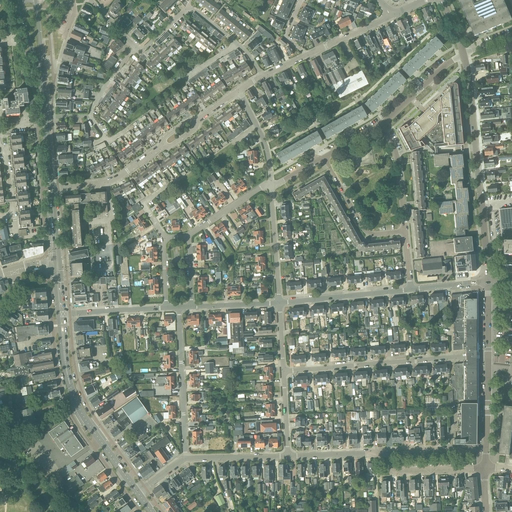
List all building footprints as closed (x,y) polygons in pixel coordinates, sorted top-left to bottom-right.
[(111,11),(115,16),(122,9),(119,6),(121,4),(117,0),(113,4),(115,6),(115,7),(111,11)] [(170,10),(160,0),(159,0),(159,1),(161,3),(162,3),(159,7),(165,14),(170,10)] [(160,0),(170,10),(175,5),(169,0),(165,0),(164,1),(163,0),(160,0)] [(209,0),(204,7),(209,11),(217,0),(214,0),(214,1),(214,2),(210,0),(209,0)] [(219,1),(217,0),(209,11),(215,15),(220,7),(216,4),(217,3),(218,3),(219,1)] [(349,12),(350,9),(353,0),(348,0),(346,5),(347,5),(345,11),(346,11),(345,14),(348,15),(349,12)] [(354,0),(353,0),(350,9),(353,11),(354,8),(356,9),(356,8),(358,2),(358,0),(356,0),(355,0),(354,0)] [(472,32),(472,34),(474,38),(484,34),(484,33),(511,20),(511,19),(511,16),(510,16),(508,11),(508,10),(507,7),(506,8),(504,2),(503,0),(458,0),(459,0),(459,1),(460,4),(460,3),(463,9),(462,9),(464,12),(467,18),(466,18),(467,21),(468,21),(470,26),(474,29),(473,30),(472,32)] [(293,6),(283,1),(280,6),(290,10),(290,9),(291,9),(293,6)] [(372,15),(375,6),(368,4),(367,6),(362,4),(360,10),(365,12),(364,12),(372,15)] [(280,6),(278,11),(289,16),(290,12),(289,12),(290,10),(280,6)] [(427,8),(421,11),(423,15),(422,15),(424,20),(425,22),(432,19),(430,17),(431,17),(429,13),(432,12),(430,7),(427,9),(427,8)] [(83,8),(81,13),(84,15),(83,17),(87,19),(88,17),(89,17),(93,19),(94,17),(91,15),(92,12),(83,8)] [(300,14),(310,18),(313,12),(316,14),(318,11),(312,8),(311,11),(304,8),(303,10),(302,10),(300,14)] [(220,21),(229,11),(227,9),(226,11),(226,12),(225,13),(221,10),(215,17),(220,21)] [(220,21),(225,25),(231,18),(227,15),(228,14),(229,14),(231,12),(229,11),(220,21)] [(289,16),(278,11),(276,16),(285,20),(286,19),(287,19),(289,16)] [(166,17),(161,12),(157,16),(162,21),(166,17)] [(310,18),(300,14),(298,18),(299,18),(298,20),(305,23),(304,26),(310,28),(311,26),(308,24),(310,18)] [(274,20),(272,27),(281,31),(281,29),(282,30),(284,26),(283,25),(284,24),(277,21),(278,19),(272,16),(271,19),(274,20)] [(131,23),(130,22),(133,19),(130,17),(128,19),(125,17),(119,23),(123,27),(126,24),(128,26),(131,23)] [(138,17),(132,22),(135,26),(141,20),(138,17)] [(225,25),(230,29),(239,19),(237,17),(235,19),(236,20),(235,21),(231,18),(225,25)] [(345,18),(342,19),(345,27),(351,24),(348,18),(345,19),(345,18)] [(230,29),(235,33),(241,26),(237,23),(238,22),(239,22),(240,20),(239,19),(230,29)] [(345,27),(342,19),(339,21),(340,22),(337,23),(340,29),(345,27)] [(403,20),(400,22),(409,42),(411,45),(413,45),(413,44),(409,34),(408,32),(409,31),(408,29),(409,28),(405,19),(403,20)] [(187,30),(192,24),(190,23),(191,22),(188,20),(182,27),(187,30)] [(147,26),(150,24),(147,22),(145,24),(144,23),(140,27),(139,27),(133,32),(137,36),(145,28),(147,26)] [(402,37),(404,37),(406,43),(409,42),(400,22),(396,23),(399,28),(398,29),(400,35),(401,35),(402,37)] [(192,24),(187,30),(191,34),(196,27),(194,25),(193,25),(192,24)] [(310,34),(311,36),(313,40),(324,35),(325,34),(326,36),(332,33),(327,24),(322,27),(321,26),(320,27),(315,30),(313,29),(310,34)] [(235,33),(240,37),(248,27),(247,25),(245,27),(245,28),(245,29),(241,26),(235,33)] [(310,28),(304,26),(303,28),(296,25),(295,28),(294,27),(292,31),(303,36),(305,30),(309,31),(310,28)] [(416,34),(420,33),(423,31),(421,25),(414,29),(416,34)] [(75,26),(73,30),(83,35),(86,30),(84,29),(83,29),(77,26),(77,27),(76,27),(75,26)] [(98,33),(99,34),(104,36),(108,37),(111,31),(101,26),(98,33)] [(256,30),(262,34),(265,30),(260,26),(256,30)] [(390,26),(388,27),(393,38),(396,37),(395,35),(396,34),(393,29),(392,26),(391,26),(390,26)] [(196,27),(191,34),(195,37),(200,31),(198,30),(199,29),(196,27)] [(248,27),(240,37),(245,41),(251,34),(247,31),(247,30),(249,30),(250,28),(248,27)] [(145,28),(137,36),(140,40),(146,35),(147,36),(150,33),(145,28)] [(383,43),(384,46),(386,45),(387,45),(388,45),(386,41),(387,41),(383,33),(381,31),(380,30),(378,31),(383,43)] [(199,40),(205,34),(202,32),(200,31),(195,37),(199,40)] [(265,31),(262,35),(265,37),(267,39),(268,39),(272,43),(274,40),(271,36),(265,31)] [(303,36),(292,31),(291,35),(292,35),(291,38),(296,40),(295,42),(303,46),(304,42),(304,41),(304,40),(303,40),(301,39),(303,36)] [(72,32),(70,38),(79,42),(81,43),(82,42),(87,44),(88,42),(82,39),(81,39),(81,38),(82,36),(72,32)] [(205,34),(199,40),(203,44),(211,35),(209,34),(207,36),(205,34)] [(247,46),(248,47),(247,47),(250,50),(251,50),(252,51),(254,48),(255,49),(258,47),(257,46),(259,44),(255,40),(259,37),(256,34),(250,39),(252,41),(247,46)] [(211,35),(203,44),(208,47),(213,41),(211,39),(212,36),(211,35)] [(368,36),(376,53),(379,52),(379,50),(373,38),(371,35),(368,36)] [(366,41),(369,49),(371,52),(372,51),(374,54),(376,53),(368,36),(366,37),(366,38),(365,38),(367,41),(366,41)] [(424,49),(431,57),(442,46),(435,38),(424,49)] [(117,39),(108,48),(107,49),(107,50),(110,53),(111,52),(112,52),(112,51),(115,54),(121,48),(123,46),(117,39)] [(169,42),(175,48),(179,44),(173,39),(172,40),(171,40),(169,42)] [(359,40),(354,43),(355,46),(354,47),(357,52),(364,50),(362,47),(363,47),(359,40)] [(66,46),(65,49),(75,52),(74,53),(81,56),(83,56),(85,49),(77,47),(78,45),(75,44),(68,41),(66,46)] [(215,42),(213,41),(208,47),(207,49),(211,52),(212,51),(216,45),(217,46),(219,43),(218,42),(219,42),(217,41),(216,41),(215,42)] [(171,52),(175,48),(169,42),(166,45),(167,45),(165,46),(171,52)] [(288,45),(284,47),(283,47),(285,50),(284,50),(288,56),(293,54),(290,47),(289,47),(288,45)] [(171,52),(165,46),(164,48),(164,47),(161,50),(167,56),(171,52)] [(272,57),(275,63),(281,60),(278,55),(279,55),(276,49),(271,52),(270,49),(265,51),(269,58),(272,57)] [(431,57),(424,49),(413,59),(420,67),(431,57)] [(158,54),(163,60),(167,56),(161,50),(159,52),(158,54)] [(64,51),(62,60),(72,63),(72,62),(79,64),(81,56),(64,51)] [(332,53),(327,55),(330,63),(331,63),(331,65),(333,64),(333,65),(333,66),(337,64),(332,53)] [(153,57),(159,63),(163,60),(158,54),(156,55),(153,57)] [(111,55),(102,68),(108,72),(117,60),(111,55)] [(330,64),(330,63),(327,55),(322,58),(326,68),(331,66),(330,64)] [(266,56),(261,59),(263,61),(262,61),(266,68),(271,66),(268,58),(267,59),(266,56)] [(150,61),(155,67),(159,63),(153,57),(151,59),(151,60),(150,61)] [(420,67),(413,59),(402,70),(409,78),(420,67)] [(316,60),(313,62),(319,74),(320,76),(323,74),(316,60)] [(156,68),(155,67),(150,61),(148,63),(148,62),(145,65),(151,71),(152,70),(153,71),(153,72),(154,71),(155,71),(156,70),(156,69),(156,68)] [(240,65),(241,67),(246,75),(249,73),(249,72),(250,71),(245,62),(240,65)] [(319,74),(313,62),(310,63),(314,72),(316,76),(319,74)] [(140,73),(141,73),(142,73),(143,73),(144,72),(144,71),(144,70),(143,69),(144,69),(137,63),(135,66),(136,67),(134,68),(140,73)] [(477,72),(488,71),(494,70),(494,64),(488,64),(480,65),(480,66),(476,66),(477,69),(476,69),(476,71),(477,71),(477,72)] [(59,72),(58,75),(68,77),(69,75),(70,75),(72,69),(76,69),(76,67),(69,65),(68,68),(60,66),(59,72)] [(300,77),(304,75),(304,77),(307,76),(305,73),(305,72),(302,65),(296,68),(299,75),(300,77)] [(239,78),(241,77),(237,70),(235,67),(230,70),(232,73),(236,80),(240,78),(239,78)] [(243,76),(246,75),(241,67),(237,70),(241,77),(242,76),(243,76)] [(132,70),(130,72),(137,78),(140,73),(134,68),(133,70),(132,70)] [(340,69),(333,72),(330,74),(328,75),(340,99),(368,85),(361,71),(345,79),(340,69)] [(134,82),(137,78),(130,72),(128,75),(129,75),(128,77),(134,82)] [(223,75),(225,77),(223,78),(227,86),(230,84),(230,83),(231,82),(227,76),(226,73),(223,75)] [(234,82),(236,80),(232,73),(227,76),(231,82),(233,81),(234,82)] [(284,83),(286,87),(288,90),(291,89),(289,84),(291,83),(286,73),(281,75),(281,76),(278,77),(280,83),(283,82),(284,83)] [(387,84),(394,92),(405,81),(398,74),(387,84)] [(331,84),(327,75),(323,77),(327,86),(331,84)] [(69,79),(58,77),(57,83),(67,85),(66,88),(71,89),(72,82),(72,80),(69,79)] [(126,78),(124,81),(130,86),(133,88),(136,84),(134,82),(128,77),(126,79),(126,78)] [(214,82),(215,85),(220,91),(222,90),(225,88),(218,79),(214,82)] [(121,86),(123,87),(127,90),(130,86),(124,81),(122,83),(122,84),(121,86)] [(274,88),(271,90),(270,89),(271,89),(267,82),(261,84),(265,91),(264,92),(267,97),(269,100),(272,99),(271,96),(277,92),(276,89),(274,88)] [(375,95),(383,102),(394,92),(387,84),(375,95)] [(441,95),(442,96),(440,98),(442,118),(441,118),(443,144),(434,145),(435,155),(437,155),(436,147),(447,146),(447,147),(463,145),(457,87),(457,86),(456,86),(456,85),(455,85),(455,84),(454,84),(453,84),(452,84),(452,85),(441,95)] [(219,92),(220,91),(215,85),(211,88),(216,95),(219,93),(219,92)] [(130,92),(127,90),(123,87),(121,90),(122,90),(120,92),(127,97),(130,92)] [(213,97),(216,95),(211,88),(207,91),(211,97),(213,96),(213,97)] [(56,90),(56,91),(57,92),(58,92),(58,99),(70,99),(71,92),(74,92),(74,90),(59,89),(57,89),(56,90)] [(211,97),(207,91),(205,89),(203,90),(205,92),(202,94),(207,101),(210,99),(210,98),(211,97)] [(2,106),(2,111),(5,111),(6,117),(13,116),(13,115),(15,114),(16,115),(20,115),(19,108),(24,107),(23,104),(27,104),(27,101),(28,101),(27,96),(26,97),(26,94),(27,94),(27,90),(16,91),(15,91),(17,91),(17,95),(16,95),(16,98),(17,98),(18,102),(17,102),(17,105),(15,105),(15,104),(11,105),(8,106),(7,100),(2,101),(3,106),(2,106)] [(256,100),(256,99),(255,97),(251,90),(245,93),(249,100),(250,100),(251,101),(253,100),(254,101),(256,100)] [(117,96),(123,101),(127,97),(120,92),(119,93),(117,96)] [(283,93),(275,97),(279,103),(286,98),(283,93)] [(198,103),(201,101),(198,97),(196,94),(192,97),(196,104),(198,103)] [(205,103),(207,101),(202,94),(198,97),(201,101),(202,104),(204,102),(205,103)] [(383,102),(375,95),(364,105),(372,113),(383,102)] [(120,105),(123,101),(117,96),(115,98),(115,99),(114,100),(120,105)] [(195,105),(196,104),(192,97),(187,100),(192,107),(195,105)] [(267,106),(263,98),(262,97),(254,101),(257,106),(260,105),(262,109),(267,106)] [(439,119),(441,118),(442,118),(440,98),(439,97),(423,112),(424,113),(418,118),(417,117),(412,122),(413,123),(408,128),(406,125),(398,129),(410,151),(425,147),(421,142),(419,143),(418,142),(440,122),(439,122),(439,119)] [(110,104),(117,110),(120,105),(114,100),(113,102),(112,102),(110,104)] [(192,107),(187,100),(183,104),(187,110),(189,109),(189,110),(192,107)] [(489,100),(480,101),(480,109),(489,108),(489,100)] [(55,101),(55,107),(59,108),(59,110),(70,111),(70,110),(71,102),(55,101)] [(109,107),(107,109),(114,114),(117,110),(110,104),(108,107),(109,107)] [(183,104),(178,107),(183,114),(186,112),(186,111),(187,110),(183,104)] [(232,107),(237,114),(241,111),(236,104),(233,106),(234,106),(232,107)] [(178,107),(174,110),(179,116),(180,115),(181,116),(183,114),(178,107)] [(237,114),(232,107),(231,109),(230,108),(227,110),(232,117),(237,114)] [(348,115),(353,124),(366,117),(361,108),(348,115)] [(114,114),(107,109),(106,111),(106,110),(103,113),(110,118),(112,120),(116,115),(114,114)] [(266,114),(261,116),(264,121),(272,117),(269,112),(268,112),(267,109),(264,111),(266,114)] [(179,116),(174,110),(170,113),(175,120),(178,118),(177,117),(179,116)] [(232,117),(227,110),(225,112),(225,113),(223,114),(228,120),(232,117)] [(110,118),(103,113),(101,115),(102,116),(101,117),(100,118),(107,123),(110,118)] [(172,122),(175,120),(170,113),(165,116),(170,123),(171,122),(172,122)] [(228,120),(223,114),(222,115),(221,114),(218,116),(223,123),(228,120)] [(295,114),(280,122),(282,125),(297,117),(295,114)] [(353,124),(348,115),(334,122),(340,132),(353,124)] [(223,123),(218,116),(216,118),(216,119),(214,120),(216,123),(219,127),(219,126),(223,123)] [(168,125),(163,118),(159,121),(163,128),(165,127),(168,125)] [(162,129),(163,128),(159,121),(154,124),(159,131),(162,129)] [(56,125),(56,131),(66,130),(66,125),(65,126),(65,122),(60,123),(60,124),(57,124),(56,125)] [(243,132),(247,129),(243,122),(240,124),(240,125),(239,126),(239,127),(243,132)] [(340,132),(334,122),(321,130),(326,139),(340,132)] [(212,126),(217,133),(222,129),(219,126),(219,127),(216,123),(213,125),(214,125),(212,126)] [(159,131),(154,124),(150,127),(154,134),(156,133),(159,131)] [(207,129),(212,136),(217,133),(212,126),(211,127),(210,127),(207,129)] [(154,134),(150,127),(145,131),(150,138),(153,135),(154,134)] [(272,129),(269,130),(271,136),(274,134),(275,135),(279,134),(276,127),(272,128),(272,129)] [(203,133),(208,139),(212,136),(207,129),(205,131),(205,132),(203,133)] [(16,188),(16,191),(16,194),(15,195),(16,198),(16,199),(16,202),(17,206),(17,207),(18,207),(19,213),(18,213),(17,214),(19,225),(20,226),(20,229),(33,227),(32,224),(31,224),(29,212),(31,212),(30,205),(28,205),(28,199),(27,193),(28,193),(29,193),(28,186),(27,186),(27,187),(26,186),(25,174),(27,174),(26,167),(24,168),(23,155),(24,155),(24,149),(22,149),(21,137),(22,136),(22,133),(14,134),(14,133),(14,131),(11,132),(11,133),(9,133),(10,138),(9,138),(10,150),(11,150),(12,156),(12,157),(11,157),(12,169),(13,169),(14,169),(14,175),(13,176),(14,188),(15,188),(16,188)] [(150,138),(145,131),(141,134),(145,140),(147,139),(148,140),(150,138)] [(230,141),(234,138),(231,134),(230,132),(225,135),(227,137),(230,141)] [(202,133),(199,135),(204,142),(208,139),(203,133),(202,134),(202,133)] [(303,140),(308,150),(321,142),(316,133),(303,140)] [(145,140),(141,134),(136,137),(138,140),(142,144),(145,142),(144,141),(145,140)] [(195,139),(199,145),(204,142),(199,135),(196,137),(196,138),(195,139)] [(190,142),(195,149),(199,145),(195,139),(193,140),(193,139),(190,142)] [(142,144),(138,140),(134,143),(139,150),(142,148),(142,147),(144,146),(142,144)] [(290,148),(295,157),(308,150),(303,140),(290,148)] [(187,144),(186,145),(191,152),(195,149),(190,142),(187,144)] [(83,154),(83,148),(82,148),(82,145),(82,143),(77,143),(77,148),(79,149),(79,150),(72,151),(72,155),(76,154),(83,154)] [(139,150),(134,143),(130,146),(135,153),(136,152),(139,150)] [(135,153),(130,146),(126,149),(131,156),(134,154),(133,154),(135,153)] [(189,153),(183,146),(180,148),(181,149),(179,150),(184,157),(189,153)] [(295,157),(290,148),(276,155),(282,165),(295,157)] [(131,156),(126,149),(121,152),(126,159),(127,158),(128,158),(131,156)] [(184,157),(179,150),(178,151),(177,151),(175,153),(180,160),(184,157)] [(126,159),(121,152),(117,156),(122,163),(125,160),(126,159)] [(170,156),(175,163),(180,160),(175,153),(172,155),(170,156)] [(420,162),(419,162),(418,159),(419,159),(420,159),(420,156),(419,156),(418,156),(418,153),(419,153),(412,153),(413,160),(411,160),(412,163),(413,163),(417,198),(417,201),(416,201),(416,205),(417,205),(418,211),(425,211),(425,210),(424,210),(423,208),(425,207),(424,204),(423,204),(423,201),(424,201),(424,197),(422,198),(422,195),(424,195),(423,194),(422,194),(421,192),(423,191),(423,185),(421,185),(421,182),(422,182),(422,181),(421,181),(420,179),(422,178),(421,172),(420,172),(419,169),(421,169),(421,168),(419,168),(419,166),(421,166),(420,162)] [(438,203),(438,205),(439,215),(453,214),(452,204),(455,204),(456,216),(454,216),(455,230),(455,231),(456,231),(457,231),(463,231),(464,230),(468,230),(466,217),(468,216),(467,203),(469,203),(468,198),(467,189),(468,189),(469,189),(469,186),(465,187),(465,182),(463,182),(462,169),(463,169),(462,155),(451,156),(449,156),(448,154),(437,155),(435,155),(433,155),(434,157),(433,157),(435,168),(448,166),(448,159),(450,159),(451,169),(449,169),(451,185),(452,185),(454,185),(456,201),(445,202),(445,203),(438,203)] [(71,156),(58,157),(59,166),(71,165),(72,167),(82,167),(81,162),(72,163),(71,156)] [(114,156),(109,159),(112,166),(114,165),(114,166),(117,164),(114,156)] [(169,157),(166,159),(171,166),(175,163),(170,156),(169,157)] [(110,167),(112,166),(109,159),(104,161),(107,169),(111,167),(110,167)] [(162,163),(166,169),(171,166),(166,159),(163,161),(163,162),(162,163)] [(104,161),(99,163),(102,171),(104,170),(107,169),(104,161)] [(99,163),(94,166),(98,173),(101,172),(101,171),(102,171),(99,163)] [(160,169),(157,165),(156,163),(154,164),(153,163),(151,165),(156,172),(160,169)] [(166,169),(162,163),(160,164),(160,163),(157,165),(160,169),(162,172),(166,169)] [(148,168),(146,169),(151,176),(156,172),(151,165),(148,167),(148,168)] [(94,166),(89,168),(88,167),(85,168),(87,173),(91,172),(92,175),(94,174),(94,175),(98,173),(94,166)] [(141,172),(147,179),(151,176),(146,169),(145,170),(141,172)] [(138,176),(142,182),(147,179),(141,172),(139,174),(138,176)] [(210,184),(213,182),(218,179),(214,173),(206,178),(210,184)] [(133,178),(138,185),(142,182),(138,176),(136,176),(133,178)] [(322,187),(323,178),(301,190),(300,189),(297,191),(297,192),(292,195),(293,198),(295,201),(296,201),(295,200),(297,199),(298,200),(301,198),(301,197),(300,197),(303,195),(304,197),(307,195),(306,194),(308,192),(309,194),(310,193),(309,192),(311,191),(312,192),(318,189),(317,187),(319,186),(320,188),(322,187)] [(346,219),(323,178),(322,187),(323,188),(321,189),(323,192),(324,191),(325,193),(324,194),(325,195),(326,194),(327,196),(326,197),(327,198),(329,203),(331,202),(332,204),(330,205),(331,206),(332,205),(334,208),(332,208),(335,214),(337,214),(338,216),(337,217),(339,217),(340,219),(338,220),(340,223),(342,222),(343,225),(342,225),(343,229),(344,228),(345,228),(346,230),(345,231),(345,232),(347,231),(348,233),(346,234),(350,240),(351,239),(352,241),(351,242),(352,243),(353,242),(354,244),(353,245),(355,248),(356,247),(359,252),(363,244),(362,244),(361,244),(348,222),(349,221),(348,218),(346,219)] [(238,184),(237,185),(241,191),(246,188),(241,180),(237,182),(238,184)] [(130,191),(135,188),(131,181),(129,182),(126,183),(130,191)] [(126,183),(123,185),(121,186),(125,193),(130,191),(126,183)] [(241,191),(237,185),(235,186),(234,185),(230,187),(235,195),(241,191)] [(120,187),(116,188),(120,196),(125,193),(121,186),(120,187)] [(115,198),(120,196),(116,188),(113,190),(112,191),(115,198)] [(73,204),(78,203),(98,202),(98,204),(107,203),(106,193),(80,195),(80,196),(65,197),(65,204),(73,204)] [(219,197),(217,198),(221,204),(226,201),(221,193),(218,195),(219,197)] [(221,204),(217,198),(215,199),(214,198),(211,200),(216,208),(221,204)] [(166,201),(161,204),(155,209),(158,214),(161,212),(164,216),(172,211),(166,201)] [(73,204),(73,205),(74,211),(71,212),(73,227),(71,227),(73,248),(81,247),(78,203),(73,204)] [(281,207),(281,213),(288,212),(287,207),(289,207),(289,204),(282,205),(282,207),(281,207)] [(248,205),(243,209),(247,215),(249,214),(250,215),(253,213),(248,205)] [(197,212),(201,218),(206,214),(201,206),(198,209),(199,210),(197,212)] [(511,239),(511,208),(499,210),(500,210),(502,239),(503,239),(505,239),(511,239)] [(247,215),(243,209),(238,212),(241,216),(239,218),(241,220),(240,221),(241,223),(244,221),(243,220),(247,218),(246,216),(247,215)] [(194,211),(191,213),(189,215),(191,218),(193,216),(196,221),(201,218),(197,212),(195,213),(195,212),(194,211)] [(421,245),(421,243),(423,243),(423,242),(421,242),(421,239),(422,239),(422,232),(420,233),(420,230),(421,230),(421,229),(420,229),(419,226),(421,226),(421,223),(419,223),(419,220),(420,220),(420,216),(418,216),(418,214),(420,214),(420,213),(417,213),(417,211),(412,212),(413,220),(412,220),(412,224),(413,224),(416,249),(414,249),(415,253),(416,253),(417,259),(424,258),(423,258),(422,255),(424,255),(424,252),(422,252),(422,249),(423,249),(423,245),(421,245)] [(288,217),(288,212),(281,213),(281,218),(283,218),(283,220),(290,220),(290,217),(288,217)] [(139,226),(145,222),(141,217),(134,222),(136,225),(138,224),(139,226)] [(121,230),(129,224),(126,220),(118,226),(121,230)] [(145,222),(139,226),(140,228),(138,229),(140,232),(148,227),(145,222)] [(221,223),(216,227),(220,233),(222,232),(223,233),(226,231),(221,223)] [(282,226),(282,232),(289,232),(289,227),(290,227),(290,224),(284,224),(284,226),(282,226)] [(10,257),(9,255),(5,240),(9,239),(5,225),(0,225),(0,232),(2,241),(0,241),(0,248),(0,250),(0,260),(1,266),(18,261),(17,255),(10,257)] [(220,233),(216,227),(211,230),(216,238),(220,236),(218,234),(220,233)] [(241,227),(236,230),(239,235),(245,232),(241,227)] [(290,237),(289,232),(282,232),(283,238),(285,238),(285,240),(291,240),(291,237),(290,237)] [(218,238),(213,241),(217,247),(221,244),(218,238)] [(455,254),(473,252),(471,238),(453,240),(455,254)] [(138,248),(134,242),(125,247),(128,253),(138,248)] [(363,244),(359,252),(364,252),(364,253),(368,253),(367,251),(370,251),(370,253),(371,252),(371,251),(373,251),(373,252),(374,252),(380,252),(380,250),(383,250),(383,251),(384,251),(384,250),(386,250),(386,251),(390,251),(390,249),(393,249),(393,250),(396,250),(396,249),(399,248),(399,250),(400,250),(399,243),(392,243),(392,242),(389,242),(389,244),(364,246),(363,244)] [(9,247),(11,253),(19,251),(21,251),(19,244),(9,247)] [(284,252),(291,252),(290,247),(292,247),(292,244),(285,244),(285,246),(283,246),(284,252)] [(43,247),(30,248),(23,251),(21,252),(22,256),(22,257),(22,258),(23,258),(24,259),(43,253),(43,247)] [(69,261),(69,265),(82,264),(81,259),(88,257),(87,250),(70,253),(70,254),(68,254),(68,255),(68,260),(69,260),(69,261)] [(291,252),(284,252),(284,258),(286,258),(286,260),(293,259),(293,256),(291,257),(291,252)] [(474,256),(455,257),(455,264),(455,267),(456,267),(456,273),(467,272),(467,273),(475,272),(474,256)] [(421,265),(422,272),(419,272),(419,276),(422,275),(422,277),(423,277),(423,276),(426,276),(426,277),(427,277),(427,276),(430,276),(431,276),(431,275),(434,275),(434,276),(434,275),(438,275),(439,275),(438,275),(442,274),(442,275),(442,274),(446,274),(446,275),(452,274),(450,261),(444,261),(444,262),(441,262),(441,259),(421,261),(421,265)] [(69,265),(69,274),(70,277),(82,276),(85,276),(84,273),(87,273),(86,264),(82,264),(69,265)] [(389,271),(389,273),(386,273),(386,279),(388,279),(389,281),(395,280),(394,273),(393,273),(393,270),(389,271)] [(399,273),(394,273),(395,280),(400,280),(400,278),(402,278),(402,271),(399,272),(399,273)] [(374,275),(375,282),(381,282),(380,280),(382,280),(382,273),(379,274),(379,275),(374,275)] [(354,277),(355,284),(361,284),(361,282),(362,282),(362,275),(359,276),(359,277),(354,277)] [(375,282),(374,275),(369,276),(369,275),(366,275),(366,281),(368,281),(369,283),(375,282)] [(346,277),(347,283),(349,283),(349,285),(355,284),(354,277),(354,276),(349,277),(349,276),(347,276),(347,277),(346,277)] [(339,279),(334,279),(335,286),(341,286),(341,284),(343,284),(342,277),(339,278),(339,279)] [(299,283),(294,283),(295,290),(301,290),(301,288),(303,288),(302,281),(301,279),(299,279),(299,283)] [(314,281),(315,288),(321,288),(321,286),(322,286),(322,279),(319,280),(319,281),(314,281)] [(329,287),(335,286),(334,279),(329,280),(329,279),(326,279),(327,285),(329,285),(329,287)] [(7,287),(9,286),(7,281),(2,283),(0,283),(0,294),(3,294),(3,293),(5,292),(4,291),(6,290),(7,289),(7,287)] [(81,295),(89,294),(90,294),(89,284),(86,284),(86,281),(80,281),(80,283),(71,283),(72,294),(81,293),(81,295)] [(315,288),(314,281),(309,282),(309,281),(306,281),(307,287),(309,287),(309,288),(309,289),(315,288)] [(289,291),(295,290),(294,283),(290,284),(290,283),(286,283),(287,289),(289,289),(289,291)] [(33,298),(46,297),(46,289),(31,290),(31,291),(31,298),(33,298)] [(31,291),(25,292),(24,292),(24,291),(22,291),(22,297),(21,297),(22,300),(29,298),(31,298),(31,291)] [(90,294),(89,294),(81,295),(81,293),(73,294),(73,298),(72,298),(72,305),(98,303),(98,302),(79,303),(79,299),(91,298),(91,295),(91,294),(90,294)] [(79,303),(98,302),(97,294),(93,295),(93,293),(91,294),(91,295),(91,298),(79,299),(79,303)] [(452,296),(450,296),(451,302),(451,308),(452,308),(453,308),(453,319),(454,343),(452,343),(452,351),(464,350),(465,351),(465,354),(465,356),(475,356),(475,353),(475,350),(476,350),(476,346),(475,345),(475,343),(476,343),(476,341),(475,341),(475,340),(476,340),(476,338),(476,337),(476,336),(475,336),(475,333),(476,333),(476,329),(475,329),(475,325),(475,322),(476,322),(476,319),(475,319),(475,318),(475,316),(476,316),(476,314),(475,314),(475,313),(475,312),(475,311),(475,310),(476,310),(476,308),(475,308),(475,307),(476,306),(476,301),(476,300),(473,300),(474,299),(471,293),(464,294),(459,295),(456,295),(454,296),(454,295),(452,296)] [(436,295),(437,302),(442,301),(442,303),(445,302),(445,296),(443,296),(442,294),(436,295)] [(437,302),(436,295),(430,296),(431,297),(429,297),(429,304),(432,304),(432,302),(437,302)] [(416,297),(417,304),(422,303),(422,305),(425,304),(425,298),(423,298),(422,296),(416,297)] [(417,304),(416,297),(410,298),(411,299),(409,300),(409,306),(413,306),(412,304),(417,304)] [(403,298),(397,299),(397,306),(402,305),(402,307),(405,306),(405,300),(403,300),(403,298)] [(392,306),(397,306),(397,299),(391,300),(391,301),(389,302),(389,308),(392,308),(392,306)] [(377,301),(377,308),(382,307),(382,309),(385,308),(385,302),(383,302),(383,301),(383,300),(377,301)] [(377,308),(377,301),(371,302),(371,303),(369,304),(370,310),(373,310),(373,308),(377,308)] [(357,303),(357,310),(362,309),(362,311),(365,310),(365,304),(363,304),(363,303),(363,302),(357,303)] [(357,310),(357,303),(351,304),(351,305),(349,306),(350,312),(353,312),(353,311),(353,310),(357,310)] [(337,305),(338,312),(343,311),(343,313),(346,312),(345,306),(343,306),(343,304),(337,305)] [(338,312),(337,305),(331,306),(331,307),(329,307),(330,314),(333,314),(333,312),(338,312)] [(323,306),(317,307),(318,314),(322,313),(323,315),(326,314),(325,308),(323,308),(323,306)] [(313,314),(318,314),(317,307),(311,308),(311,309),(309,309),(310,316),(313,316),(313,314)] [(303,308),(297,309),(298,316),(302,315),(302,317),(306,316),(305,310),(303,310),(303,308)] [(293,316),(298,316),(297,309),(291,310),(291,311),(289,311),(290,318),(293,318),(293,316)] [(10,312),(8,315),(17,322),(21,325),(22,325),(21,316),(18,313),(16,316),(14,314),(14,315),(10,312)] [(243,333),(242,315),(239,315),(239,313),(230,313),(230,314),(229,314),(229,323),(230,323),(230,340),(241,339),(241,354),(244,354),(243,333)] [(17,322),(8,315),(6,318),(10,321),(9,321),(13,324),(13,323),(15,324),(17,322)] [(191,316),(187,316),(187,324),(188,324),(188,326),(197,325),(197,323),(198,323),(198,316),(198,315),(191,315),(191,316)] [(74,324),(74,332),(96,330),(96,329),(100,329),(99,323),(93,324),(92,321),(89,321),(88,321),(87,321),(86,322),(75,322),(74,324)] [(1,325),(0,326),(0,328),(10,335),(12,338),(13,342),(11,342),(11,344),(15,343),(14,335),(13,335),(11,334),(11,333),(10,331),(11,330),(9,329),(6,327),(5,327),(1,325)] [(15,327),(17,335),(18,343),(28,341),(28,337),(48,335),(48,334),(48,331),(46,331),(46,329),(47,329),(48,326),(47,326),(47,325),(34,326),(15,327)] [(0,328),(0,332),(1,333),(0,334),(6,338),(7,337),(8,338),(10,335),(0,328)] [(347,333),(339,333),(339,337),(343,337),(344,341),(347,341),(347,333)] [(8,345),(8,342),(8,341),(2,342),(3,346),(0,346),(0,352),(1,352),(1,357),(10,355),(10,351),(9,345),(8,345)] [(366,347),(366,346),(364,346),(361,346),(361,343),(358,343),(358,347),(359,356),(365,356),(365,354),(367,354),(366,347)] [(438,345),(439,352),(445,351),(445,350),(447,349),(446,343),(443,343),(443,345),(438,345)] [(403,345),(398,346),(399,353),(405,352),(405,351),(407,350),(406,344),(403,344),(403,345)] [(439,352),(438,345),(434,345),(433,344),(430,344),(431,351),(433,351),(433,352),(439,352)] [(77,355),(78,360),(92,358),(91,348),(106,347),(106,345),(90,346),(90,347),(77,349),(77,353),(77,354),(77,355)] [(393,353),(399,353),(398,346),(394,346),(393,345),(390,345),(391,352),(393,351),(393,353)] [(423,346),(418,347),(419,354),(425,353),(425,351),(427,351),(426,345),(423,345),(423,346)] [(383,347),(378,348),(379,354),(385,354),(385,352),(387,352),(386,346),(383,346),(383,347)] [(413,354),(419,354),(418,347),(414,347),(414,346),(410,346),(411,352),(413,352),(413,354)] [(353,347),(353,348),(350,349),(351,355),(353,355),(353,357),(359,356),(358,347),(353,347)] [(379,354),(378,348),(374,348),(374,347),(370,347),(371,353),(373,353),(373,355),(379,354)] [(338,351),(339,358),(345,357),(345,356),(347,355),(346,349),(343,349),(343,350),(338,351)] [(339,358),(338,351),(334,351),(334,350),(330,350),(331,357),(333,357),(333,358),(339,358)] [(33,362),(34,362),(33,357),(32,357),(31,352),(13,356),(15,367),(33,364),(33,362)] [(38,356),(33,357),(34,362),(52,358),(50,352),(38,354),(38,356)] [(324,354),(319,355),(319,362),(325,361),(325,360),(327,359),(327,353),(324,353),(324,354)] [(313,362),(319,362),(319,355),(314,355),(314,354),(311,354),(311,361),(313,361),(313,362)] [(304,356),(299,357),(299,364),(305,363),(305,361),(307,361),(307,355),(304,355),(304,356)] [(293,364),(299,364),(299,357),(294,357),(294,356),(291,356),(291,362),(293,362),(293,364)] [(475,356),(465,356),(465,357),(465,362),(464,362),(464,363),(462,363),(462,364),(453,365),(455,381),(452,381),(451,381),(452,387),(452,388),(453,388),(454,400),(475,400),(475,398),(474,398),(474,397),(476,397),(476,396),(475,396),(475,395),(472,395),(472,394),(477,394),(477,392),(476,392),(476,390),(472,390),(472,387),(476,387),(476,385),(475,385),(475,383),(476,383),(476,381),(475,381),(475,380),(475,377),(476,377),(476,374),(476,372),(473,372),(473,368),(476,368),(476,363),(475,362),(475,357),(475,356)] [(34,372),(54,368),(52,361),(13,368),(15,378),(35,374),(34,372)] [(97,368),(97,367),(98,367),(99,365),(98,364),(97,363),(96,363),(96,362),(91,363),(91,362),(78,364),(80,372),(89,370),(92,370),(92,369),(97,368)] [(440,366),(440,373),(445,372),(445,374),(448,373),(448,367),(446,367),(446,365),(440,366)] [(440,373),(440,366),(434,366),(434,368),(432,368),(433,375),(436,374),(436,373),(440,373)] [(109,367),(103,369),(94,371),(96,377),(110,373),(109,367)] [(420,374),(420,367),(414,368),(414,370),(412,370),(413,376),(416,376),(416,375),(420,374)] [(420,367),(420,374),(425,374),(425,375),(429,375),(428,369),(426,369),(426,367),(420,367)] [(229,369),(223,369),(221,369),(222,379),(230,379),(229,369)] [(396,376),(401,376),(400,369),(394,370),(394,371),(392,372),(393,378),(396,378),(396,376)] [(406,369),(400,369),(401,376),(405,376),(406,377),(409,377),(408,370),(406,370),(406,369)] [(380,371),(381,378),(385,377),(385,379),(389,378),(388,372),(386,372),(386,370),(380,371)] [(55,378),(54,372),(54,371),(44,373),(43,373),(33,375),(35,382),(44,380),(45,380),(55,378)] [(381,378),(380,371),(374,371),(374,373),(372,373),(373,380),(376,379),(376,378),(381,378)] [(361,379),(360,372),(354,373),(354,375),(352,375),(353,381),(356,381),(356,380),(361,379)] [(360,372),(361,379),(365,379),(366,380),(369,380),(368,374),(366,374),(366,372),(360,372)] [(119,373),(110,377),(112,383),(121,378),(119,373)] [(189,375),(190,381),(199,381),(199,375),(199,373),(195,373),(195,375),(189,375)] [(89,375),(81,377),(82,379),(81,380),(82,382),(83,382),(83,383),(87,382),(88,383),(91,382),(91,381),(93,380),(93,377),(92,374),(90,375),(89,375)] [(341,381),(340,374),(334,375),(334,376),(332,376),(333,383),(336,383),(336,381),(341,381)] [(340,374),(341,381),(345,381),(345,382),(349,382),(348,375),(346,375),(346,374),(340,374)] [(320,376),(321,383),(326,382),(326,384),(329,383),(328,377),(326,377),(326,375),(320,376)] [(321,383),(320,376),(314,376),(314,378),(312,378),(313,385),(316,384),(316,383),(321,383)] [(296,385),(301,384),(300,377),(294,378),(294,380),(292,380),(293,386),(296,386),(296,385)] [(306,377),(300,377),(301,384),(306,384),(306,385),(309,385),(308,379),(306,379),(306,377)] [(87,395),(87,396),(95,392),(97,391),(95,386),(92,386),(85,390),(86,392),(85,393),(86,394),(87,395)] [(135,392),(134,392),(131,387),(122,393),(126,398),(135,392)] [(301,396),(301,389),(292,389),(293,397),(301,396)] [(51,393),(47,393),(48,399),(60,397),(59,390),(57,391),(51,392),(51,393)] [(119,393),(117,390),(105,398),(108,401),(119,393)] [(29,396),(21,397),(23,404),(30,403),(29,396)] [(93,407),(100,403),(102,401),(99,396),(94,399),(90,402),(91,404),(91,405),(92,406),(93,407)] [(121,422),(118,425),(119,425),(114,429),(114,430),(110,433),(112,434),(111,435),(113,437),(114,437),(114,438),(121,433),(120,433),(122,431),(121,430),(132,423),(133,424),(149,413),(138,398),(122,409),(127,417),(121,421),(121,422)] [(453,445),(457,445),(457,447),(463,447),(463,445),(475,445),(476,405),(457,404),(457,440),(453,440),(453,445)] [(98,416),(99,417),(106,412),(107,411),(104,406),(103,407),(95,411),(97,414),(97,415),(97,416),(98,416)] [(511,423),(511,407),(505,407),(503,423),(511,423)] [(31,409),(21,412),(26,427),(36,425),(31,409)] [(116,421),(118,425),(121,422),(121,421),(127,417),(122,409),(109,418),(106,419),(107,420),(103,423),(106,428),(116,421)] [(158,414),(154,417),(158,424),(162,421),(158,414)] [(261,432),(276,431),(275,424),(272,424),(272,421),(272,420),(260,421),(261,421),(261,425),(260,425),(261,432)] [(74,435),(72,432),(71,430),(69,432),(67,429),(68,429),(69,428),(64,422),(52,431),(56,437),(61,444),(67,453),(66,454),(67,456),(69,454),(71,457),(83,448),(74,435)] [(511,433),(511,423),(503,423),(501,439),(511,440),(511,433)] [(418,426),(418,427),(416,427),(416,429),(413,429),(413,431),(414,442),(419,442),(419,431),(422,431),(422,426),(418,426)] [(125,454),(126,456),(138,447),(142,445),(141,444),(149,438),(144,431),(141,433),(143,437),(136,442),(135,444),(133,446),(132,446),(129,448),(124,452),(125,453),(125,454)] [(121,441),(118,443),(117,443),(119,445),(118,446),(120,448),(121,448),(127,444),(132,440),(128,434),(123,438),(121,440),(121,441)] [(162,465),(169,460),(161,449),(170,443),(166,437),(151,448),(162,465)] [(501,439),(500,448),(499,455),(509,456),(510,448),(511,440),(501,439)] [(142,445),(138,447),(126,456),(128,458),(129,458),(129,459),(138,453),(139,452),(140,453),(146,450),(142,445)] [(132,463),(136,469),(148,460),(149,462),(152,460),(156,457),(151,450),(147,453),(145,450),(142,452),(144,454),(137,460),(136,458),(133,460),(134,461),(132,463)] [(83,462),(80,464),(84,470),(87,468),(95,462),(94,461),(95,461),(93,459),(90,456),(83,462)] [(74,462),(49,480),(53,484),(55,483),(62,478),(77,467),(74,462)] [(153,471),(152,470),(155,468),(151,462),(148,464),(148,465),(146,466),(145,466),(143,468),(138,472),(143,479),(144,478),(146,480),(155,474),(153,471)] [(202,468),(202,476),(202,479),(209,479),(209,476),(210,476),(210,472),(209,472),(209,468),(205,468),(202,468)] [(185,471),(184,472),(190,482),(194,479),(193,478),(194,477),(188,470),(187,469),(186,470),(185,471)] [(186,485),(190,482),(184,472),(183,473),(181,473),(180,474),(180,475),(180,476),(184,482),(186,485)] [(97,478),(95,479),(98,484),(100,483),(107,478),(106,477),(107,477),(105,475),(103,473),(99,476),(99,475),(96,477),(97,478)] [(55,483),(66,497),(83,485),(83,484),(85,483),(80,475),(78,477),(77,476),(66,484),(62,478),(55,483)] [(494,482),(498,482),(497,488),(498,489),(498,492),(497,498),(501,499),(501,492),(502,492),(504,478),(499,477),(499,478),(495,477),(494,482)] [(176,478),(174,480),(172,480),(171,481),(171,482),(175,488),(173,489),(176,493),(178,492),(175,488),(177,486),(178,488),(181,486),(180,484),(178,481),(178,482),(176,478)] [(461,479),(458,479),(458,478),(455,478),(455,479),(455,483),(454,483),(454,487),(455,487),(456,492),(461,492),(461,491),(464,491),(464,489),(464,487),(461,487),(461,479)] [(476,488),(475,478),(468,479),(469,479),(469,480),(465,480),(466,489),(469,489),(476,488)] [(399,482),(400,495),(400,497),(404,497),(404,501),(405,501),(407,501),(407,492),(407,487),(404,488),(403,481),(402,480),(401,481),(400,481),(399,482)] [(102,485),(100,486),(97,488),(100,492),(103,492),(104,492),(106,490),(106,491),(113,486),(112,485),(111,483),(109,481),(105,484),(105,483),(102,485)] [(199,484),(195,487),(191,490),(193,492),(201,486),(199,484)] [(160,486),(152,492),(157,498),(161,495),(163,498),(167,495),(169,498),(175,493),(172,489),(166,494),(160,486)] [(465,501),(465,503),(473,502),(472,500),(476,499),(477,499),(476,489),(476,488),(469,489),(466,489),(464,489),(464,491),(464,492),(462,496),(461,501),(463,501),(465,501)] [(108,495),(109,495),(104,498),(109,505),(113,501),(113,500),(119,496),(119,495),(119,494),(118,493),(117,493),(116,491),(112,493),(111,493),(108,495)] [(225,503),(220,494),(214,497),(219,506),(225,503)] [(100,497),(88,505),(91,509),(103,500),(100,497)] [(177,503),(175,500),(173,498),(163,506),(167,511),(177,503)] [(375,511),(375,501),(371,502),(370,498),(367,498),(367,502),(367,511),(375,511)] [(122,499),(113,505),(115,507),(114,508),(116,511),(125,504),(124,502),(124,501),(123,499),(122,499)] [(504,503),(496,504),(496,508),(507,507),(510,507),(509,504),(507,504),(507,503),(509,503),(509,500),(504,500),(504,503)] [(177,503),(167,511),(166,511),(174,511),(178,510),(182,507),(179,502),(177,503)] [(194,502),(186,508),(189,511),(197,506),(194,502)]
